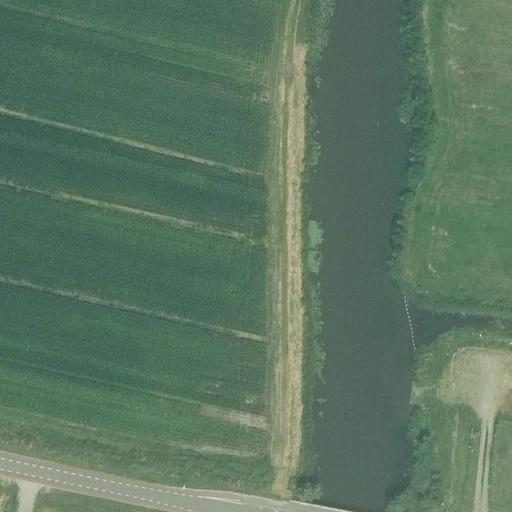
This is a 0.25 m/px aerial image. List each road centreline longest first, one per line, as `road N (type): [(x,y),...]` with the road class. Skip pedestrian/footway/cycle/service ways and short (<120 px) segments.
road 1 (tertiary): [(231,511),(0,463)]
road 2 (track): [(511,351),(500,351),(480,511)]
